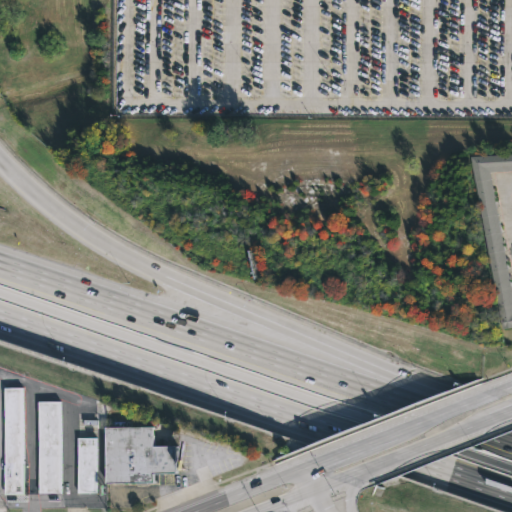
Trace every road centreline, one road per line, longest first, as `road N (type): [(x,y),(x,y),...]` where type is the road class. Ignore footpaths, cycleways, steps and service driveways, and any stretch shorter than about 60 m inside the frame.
road 1 (motorway): [(459,421),(0,264)]
road 2 (motorway): [(0,293),(456,450)]
road 3 (motorway): [(0,318),(448,472)]
road 4 (motorway): [(353,357),(109,248),(0,161)]
road 5 (primary): [(358,471),(490,420)]
road 6 (motorway): [(459,421),(353,357)]
road 7 (primary): [(301,468),(185,511)]
